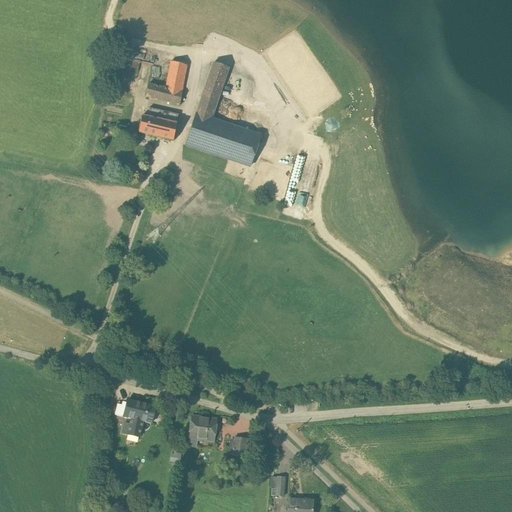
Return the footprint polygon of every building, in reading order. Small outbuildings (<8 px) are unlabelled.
[(165,88),(182,92),(187,66),(170,62),(165,88)] [(229,68),(213,63),(185,144),(250,166),(260,137),(211,120),(229,68)] [(165,88),(148,84),(145,97),(179,105),(182,92),(165,88)] [(177,115),(149,108),(146,118),(141,116),(138,133),(173,141),(177,115)] [(310,161),(317,163),(319,154),(312,152),(310,161)] [(112,396),(101,393),(98,405),(108,408),(112,396)] [(156,406),(124,398),(122,406),(116,404),(113,416),(129,420),(127,426),(123,425),(121,434),(141,439),(144,425),(151,426),(156,406)] [(218,419),(190,415),(187,437),(214,441),(218,419)] [(252,439),(236,437),(233,459),(250,460),(252,439)] [(186,449),(180,448),(178,463),(184,464),(186,449)] [(281,477),(273,476),(272,496),(280,496),(281,477)] [(311,511),(312,502),(286,500),(285,511),(311,511)]
